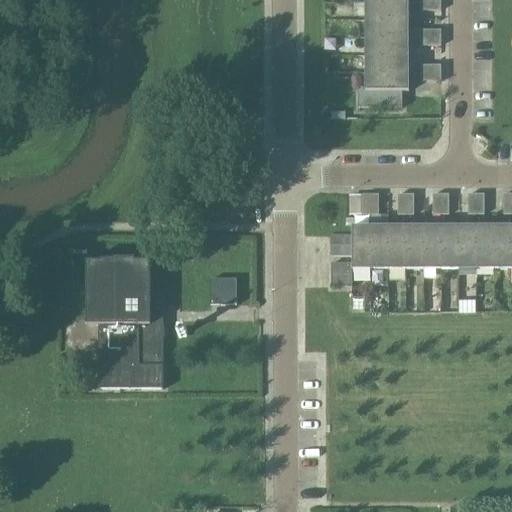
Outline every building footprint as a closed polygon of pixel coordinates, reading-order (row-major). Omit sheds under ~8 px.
[(365,22),(408,21),(408,4),(364,4),(365,22)] [(420,13),(440,13),(440,4),(420,4),(420,13)] [(365,39),(408,39),(408,21),(365,22),(365,39)] [(365,57),(408,57),(408,39),(365,39),(365,57)] [(420,48),(440,48),(440,39),(420,39),(420,48)] [(365,75),(408,74),(408,57),(365,57),(365,75)] [(401,109),(401,99),(401,93),(408,93),(408,74),(365,75),(365,92),(358,92),(358,109),(401,109)] [(420,83),(440,83),(440,74),(420,74),(420,83)] [(362,217),(370,217),(370,196),(362,196),(362,217)] [(370,196),(370,217),(378,217),(378,196),(370,196)] [(405,196),(405,217),(413,217),(413,196),(405,196)] [(432,216),(440,216),(440,196),(432,196),(432,216)] [(440,196),(440,216),(448,216),(448,196),(440,196)] [(475,196),(475,216),(483,216),(483,196),(475,196)] [(503,216),(511,216),(511,196),(503,196),(503,216)] [(351,271),(370,271),(370,228),(351,228),(351,236),(351,247),(351,258),(351,265),(351,271)] [(370,271),(388,271),(388,228),(370,228),(370,271)] [(388,271),(405,271),(405,228),(388,228),(388,271)] [(405,271),(423,271),(423,228),(405,228),(405,271)] [(423,271),(441,271),(440,228),(423,228),(423,271)] [(441,271),(458,271),(458,228),(440,228),(441,271)] [(458,271),(476,271),(475,228),(458,228),(458,271)] [(476,271),(493,271),(493,228),(475,228),(476,271)] [(493,271),(511,271),(511,228),(493,228),(493,271)] [(330,247),(351,247),(351,236),(330,236),(330,247)] [(330,258),(351,258),(351,247),(330,247),(330,258)] [(150,326),(150,304),(149,263),(135,263),(135,261),(113,261),(113,263),(100,263),(100,264),(86,264),(86,328),(98,328),(98,390),(162,390),(162,326),(150,326)] [(351,265),(332,265),(331,265),(331,289),(351,289),(351,271),(351,265)] [(210,306),(236,306),(236,280),(210,280),(210,306)]
